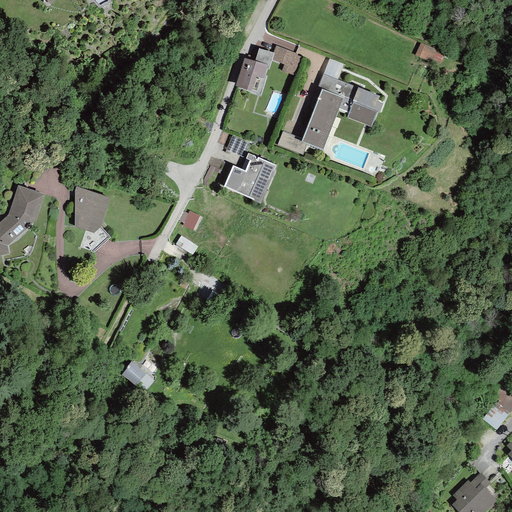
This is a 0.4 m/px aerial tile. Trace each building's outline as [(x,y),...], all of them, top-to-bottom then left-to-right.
[(434,49),(420,43),(414,56),(428,62),(434,49)] [(298,54),(276,45),(273,53),(274,53),(272,60),(284,65),(281,71),(294,76),(301,58),(297,55),(298,54)] [(266,77),(264,76),(266,69),(269,69),(272,60),(274,53),(273,53),(258,49),(254,61),(244,58),(235,86),(260,95),(266,77)] [(337,80),(344,64),(329,59),(323,74),(337,80)] [(322,90),(303,139),(282,132),(277,145),(302,155),(306,144),(322,151),(338,109),(349,113),(353,102),(352,102),(358,87),(337,80),(323,74),(318,86),(322,88),(322,90)] [(377,102),(380,96),(358,87),(352,102),(353,102),(377,112),(379,113),(383,104),(377,102)] [(347,118),(371,127),(377,112),(353,102),(349,113),(347,118)] [(244,157),(249,144),(232,136),(226,150),(244,157)] [(233,166),(223,187),(252,200),(252,201),(260,204),(276,165),(248,154),(246,159),(249,160),(245,170),(233,166)] [(44,194),(18,185),(8,215),(0,221),(0,255),(8,254),(7,246),(34,222),(36,220),(44,194)] [(110,197),(76,186),(74,191),(75,227),(93,233),(100,227),(110,197)] [(199,216),(189,211),(188,214),(184,223),(183,226),(192,230),(199,216)] [(188,214),(184,212),(179,221),(184,223),(188,214)] [(192,256),(198,247),(181,235),(175,244),(192,256)] [(305,317),(291,307),(286,313),(301,323),(305,317)] [(309,335),(276,312),(269,322),(302,345),(309,335)] [(146,374),(131,361),(122,375),(135,386),(146,374)] [(497,401),(482,419),(496,430),(511,410),(511,397),(495,384),(488,393),(497,401)] [(490,484),(480,473),(470,482),(468,480),(452,495),(457,500),(451,505),(458,511),(485,511),(497,501),(485,489),(490,484)]
